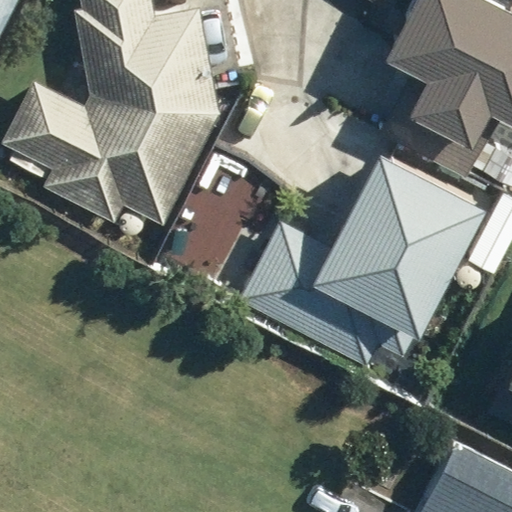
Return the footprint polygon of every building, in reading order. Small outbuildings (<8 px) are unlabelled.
[(0,130),(0,150),(43,173),(40,180),(111,218),(108,223),(135,237),(147,214),(160,221),(219,111),(193,0),(190,0),(153,9),(150,0),(71,0),(85,64),(62,90),(29,73),(0,130)] [(0,0),(0,22),(11,0),(0,0)] [(406,58),(371,119),(460,170),(466,160),(508,185),(511,178),(511,148),(470,124),(483,101),(511,117),(511,2),(508,0),(398,0),(375,41),(406,58)] [(375,336),(401,349),(477,196),(368,142),(322,235),(277,213),(237,293),(365,357),(375,336)] [(511,344),(483,402),(511,416),(511,344)] [(511,511),(511,470),(444,435),(408,503),(425,511),(511,511)]
